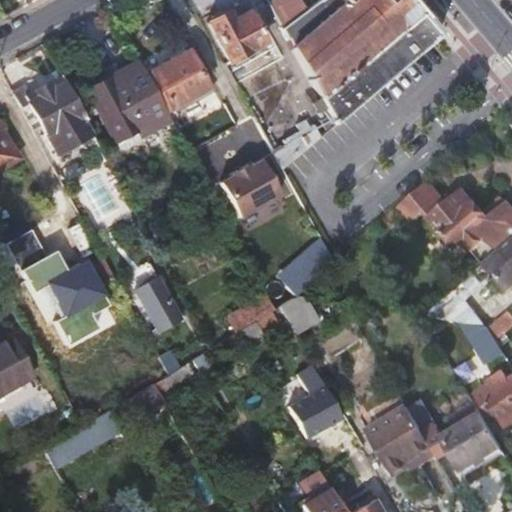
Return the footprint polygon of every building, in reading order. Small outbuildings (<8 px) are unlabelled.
[(265,0),(280,28),(316,0),(265,0)] [(439,34),(409,0),(316,0),(280,28),(333,124),(439,34)] [(243,2),(229,9),(233,17),(247,10),(243,2)] [(265,42),(247,10),(233,17),(229,9),(206,20),(228,62),(265,42)] [(186,48),(143,72),(165,112),(208,89),(186,48)] [(140,137),(169,121),(165,112),(143,72),(136,61),(84,89),(112,142),(135,129),(140,137)] [(54,151),(89,131),(62,81),(51,87),(49,84),(33,93),(34,96),(30,98),(24,86),(11,93),(32,130),(40,126),(54,151)] [(312,123),(272,152),(280,168),(320,135),(312,123)] [(0,168),(16,160),(0,131),(0,168)] [(229,173),(218,180),(237,215),(278,192),(258,156),(247,164),(247,162),(229,172),(229,173)] [(474,249),(486,263),(511,240),(511,207),(502,196),(484,211),(466,189),(449,204),(429,180),(399,206),(413,222),(425,212),(455,248),(461,243),(469,253),(474,249)] [(275,275),(291,296),(298,291),(332,263),(318,237),(275,275)] [(511,240),(486,263),(484,264),(510,294),(511,292),(511,240)] [(135,284),(156,332),(183,320),(162,272),(135,284)] [(489,327),(456,289),(424,317),(458,322),(459,323),(489,327)] [(316,318),(304,298),(291,296),(287,299),(277,306),(293,332),(316,318)] [(274,345),(294,334),(293,332),(277,306),(273,308),(234,331),(243,345),(266,332),(274,345)] [(511,328),(511,314),(508,310),(489,327),(500,339),(511,328)] [(484,363),(504,353),(489,327),(459,323),(484,363)] [(0,394),(31,378),(8,337),(0,340),(0,394)] [(214,359),(207,348),(190,358),(197,369),(214,359)] [(150,368),(141,354),(113,371),(121,386),(150,368)] [(196,379),(185,361),(177,366),(166,373),(150,382),(158,395),(184,378),(187,384),(196,379)] [(308,366),(295,374),(307,394),(285,407),(305,439),(340,418),(308,366)] [(502,429),(511,423),(511,376),(509,379),(504,370),(487,380),(489,385),(474,394),(482,407),(488,404),(502,429)] [(401,468),(432,449),(421,431),(397,393),(353,419),(361,433),(359,434),(387,482),(402,472),(401,468)] [(89,441),(116,425),(107,409),(91,418),(79,425),(89,441)] [(463,472),(502,449),(480,413),(442,435),(435,423),(421,431),(432,449),(438,460),(451,453),(463,472)] [(264,446),(248,455),(273,497),(288,488),(264,446)] [(299,503),(304,511),(341,511),(317,470),(301,479),(311,496),(299,503)] [(372,500),(352,511),(398,511),(384,487),(370,496),(372,500)]
